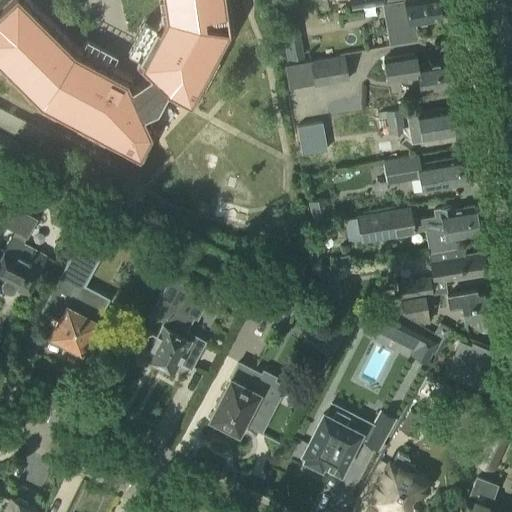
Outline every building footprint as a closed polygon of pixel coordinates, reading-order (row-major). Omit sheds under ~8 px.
[(0,69),(8,77),(9,77),(26,94),(25,94),(36,106),(54,115),(54,114),(76,126),(75,126),(103,141),(103,140),(125,151),(124,152),(139,161),(154,132),(146,113),(156,108),(164,93),(147,75),(133,84),(129,75),(126,74),(75,46),(67,38),(45,15),(45,16),(28,0),(1,0),(0,1),(0,69)] [(157,0),(160,16),(135,63),(147,75),(164,93),(191,107),(202,85),(203,85),(218,58),(217,57),(232,29),(231,24),(232,24),(228,0),(157,0)] [(349,0),(351,9),(373,5),(381,4),(383,4),(381,0),(349,0)] [(394,28),(386,30),(389,46),(418,41),(415,25),(441,20),(440,17),(442,13),(441,8),(438,6),(437,0),(404,0),(389,3),(394,28)] [(414,53),(383,59),(387,82),(416,77),(419,91),(452,86),(452,82),(454,78),(453,74),(450,72),(448,61),(431,64),(430,63),(416,65),(414,53)] [(310,62),(309,62),(314,83),(314,86),(346,80),(342,56),(310,62)] [(458,105),(416,113),(421,140),(463,132),(458,105)] [(400,109),(377,113),(378,119),(386,118),(389,135),(404,132),(400,109)] [(3,134),(0,139),(0,148),(12,155),(19,142),(3,134)] [(417,154),(381,159),(385,183),(418,177),(420,190),(467,182),(467,179),(471,178),(469,167),(465,168),(463,157),(447,160),(446,158),(418,162),(417,154)] [(336,192),(339,178),(326,175),(323,190),(336,192)] [(0,198),(0,221),(17,231),(13,237),(9,235),(0,253),(0,276),(2,278),(0,281),(0,282),(2,287),(8,290),(13,289),(15,285),(27,291),(46,254),(23,242),(36,217),(0,198)] [(324,198),(307,202),(311,222),(329,218),(324,198)] [(200,203),(197,212),(204,214),(207,205),(200,203)] [(408,208),(356,217),(360,240),(423,229),(427,252),(428,252),(458,247),(456,237),(477,233),(477,231),(480,231),(478,219),(475,219),(473,206),(451,210),(450,206),(439,208),(440,214),(410,220),(408,208)] [(216,207),(213,217),(236,224),(239,214),(216,207)] [(87,222),(41,307),(59,316),(49,334),(80,351),(89,334),(90,334),(91,334),(93,334),(95,333),(96,332),(96,331),(97,330),(97,329),(97,327),(96,326),(96,325),(95,324),(96,321),(95,320),(109,296),(85,283),(111,236),(87,222)] [(462,246),(458,247),(428,252),(429,260),(433,281),(485,272),(481,251),(463,254),(462,246)] [(348,254),(333,257),(335,268),(350,265),(348,254)] [(147,333),(144,339),(145,343),(149,346),(145,354),(151,357),(152,359),(153,360),(153,361),(155,363),(156,364),(159,365),(160,366),(162,366),(163,366),(164,366),(166,366),(167,366),(173,369),(178,360),(190,366),(204,340),(180,327),(188,312),(196,317),(204,301),(199,298),(204,290),(165,269),(158,281),(164,283),(149,311),(164,319),(156,334),(151,331),(147,333)] [(243,270),(234,284),(248,293),(257,279),(243,270)] [(338,270),(320,273),(325,300),(343,297),(338,270)] [(265,272),(254,294),(288,311),(299,290),(265,272)] [(428,276),(397,282),(399,297),(400,297),(423,293),(431,292),(428,276)] [(475,290),(446,295),(448,306),(461,303),(464,321),(477,319),(479,328),(492,325),(491,316),(493,316),(492,313),(494,312),(492,302),(491,302),(489,290),(476,293),(475,290)] [(400,297),(396,304),(428,322),(423,293),(400,297)] [(436,341),(370,307),(362,323),(413,349),(411,353),(426,361),(436,341)] [(330,320),(316,347),(331,355),(345,328),(330,320)] [(458,340),(444,374),(484,391),(492,372),(482,368),(484,362),(488,364),(494,351),(471,341),(469,345),(458,340)] [(237,362),(209,416),(229,426),(230,430),(235,433),(239,432),(241,427),(240,423),(243,418),(260,427),(281,385),(237,362)] [(323,413),(304,450),(306,451),(304,457),(321,465),(323,460),(339,468),(357,432),(365,436),(364,440),(378,447),(394,417),(380,409),(372,424),(345,410),(339,421),(323,413)] [(409,409),(399,428),(410,434),(420,415),(409,409)] [(488,430),(473,461),(491,469),(505,438),(488,430)] [(388,463),(371,497),(374,499),(375,502),(379,504),(382,503),(400,511),(414,511),(421,500),(420,500),(424,492),(425,492),(429,484),(428,484),(432,476),(415,467),(416,465),(406,460),(408,457),(396,451),(390,464),(388,463)] [(464,500),(459,511),(498,511),(485,507),(488,500),(491,492),(486,490),(489,482),(475,477),(468,494),(466,500),(464,500)] [(10,500),(3,511),(34,511),(26,508),(26,503),(17,498),(13,501),(10,500)]
